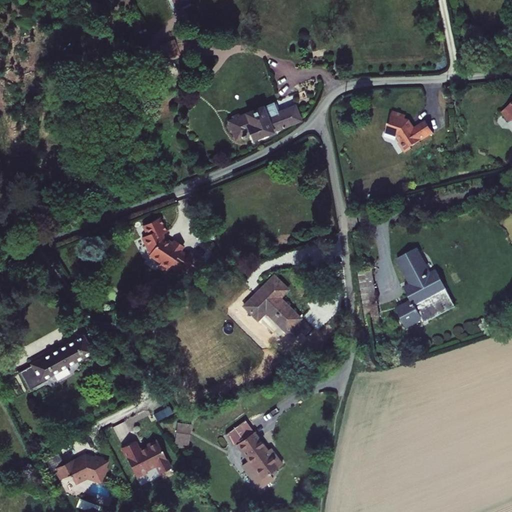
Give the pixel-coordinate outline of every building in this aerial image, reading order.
[(193,5),(191,0),(171,0),(176,11),(193,5)] [(162,43),(152,47),(157,59),(167,56),(162,43)] [(270,102),(243,112),(246,121),(243,123),(245,128),(241,130),(243,136),(248,135),(249,137),(263,132),(264,135),(272,132),(271,127),(288,121),(283,107),(273,110),(270,102)] [(511,107),(500,117),(508,128),(511,124),(511,107)] [(399,115),(386,111),(378,134),(389,138),(393,144),(391,145),(397,154),(404,149),(403,147),(414,140),(415,141),(427,134),(419,121),(407,128),(403,121),(398,119),(399,115)] [(157,233),(149,218),(133,226),(137,235),(132,238),(137,250),(141,252),(139,256),(150,264),(149,266),(150,269),(155,273),(158,272),(162,267),(169,272),(172,268),(184,276),(193,262),(181,254),(179,256),(172,251),(174,247),(166,242),(163,245),(154,239),(152,235),(157,233)] [(426,276),(413,251),(395,260),(408,286),(399,291),(406,304),(390,313),(400,330),(416,321),(419,327),(452,310),(432,273),(426,276)] [(330,273),(316,275),(318,290),(332,288),(330,273)] [(266,275),(235,305),(250,321),(258,313),(278,333),(292,320),(272,300),(282,291),(266,275)] [(76,339),(12,372),(21,389),(35,382),(33,379),(83,352),(76,339)] [(239,420),(226,430),(234,441),(230,444),(256,479),(275,464),(264,448),(262,450),(247,431),(239,420)] [(177,443),(192,444),(192,425),(178,424),(177,443)] [(124,442),(111,449),(125,478),(136,473),(135,471),(145,467),(149,475),(160,469),(146,441),(135,447),(135,448),(129,451),(124,442)] [(49,454),(36,461),(44,476),(48,474),(52,481),(58,478),(61,479),(62,479),(66,487),(77,481),(92,486),(94,479),(95,479),(98,470),(97,470),(99,463),(94,461),(94,460),(85,457),(84,458),(75,455),(55,466),(49,454)]
